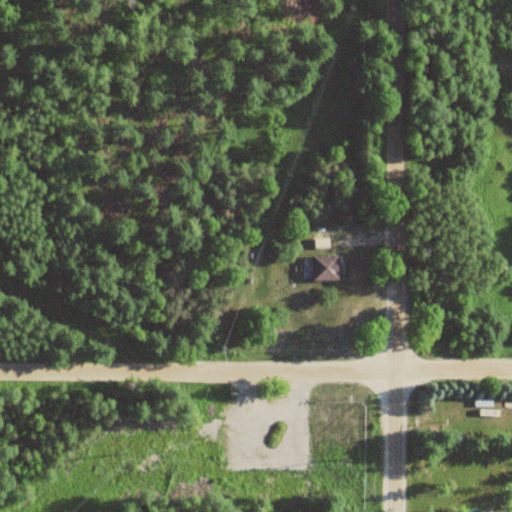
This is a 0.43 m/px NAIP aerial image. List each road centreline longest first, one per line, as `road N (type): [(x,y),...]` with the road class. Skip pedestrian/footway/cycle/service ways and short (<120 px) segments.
road 1 (residential): [(511,371),(0,369)]
road 2 (residential): [(393,511),(393,0)]
